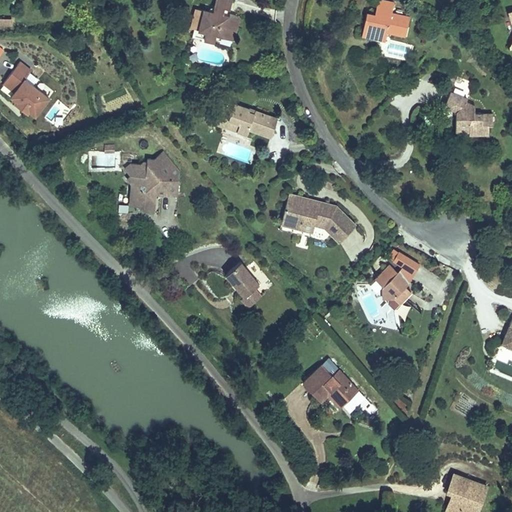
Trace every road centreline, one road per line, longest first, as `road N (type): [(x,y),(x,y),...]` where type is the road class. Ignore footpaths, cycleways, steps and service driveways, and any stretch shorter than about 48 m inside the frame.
road 1 (residential): [(282,511),(300,491),(265,419),(0,144)]
road 2 (residential): [(293,0),(293,68),(324,135),(402,219),(449,236)]
road 3 (residential): [(129,511),(0,391)]
road 4 (unknown): [(300,491),(430,494)]
